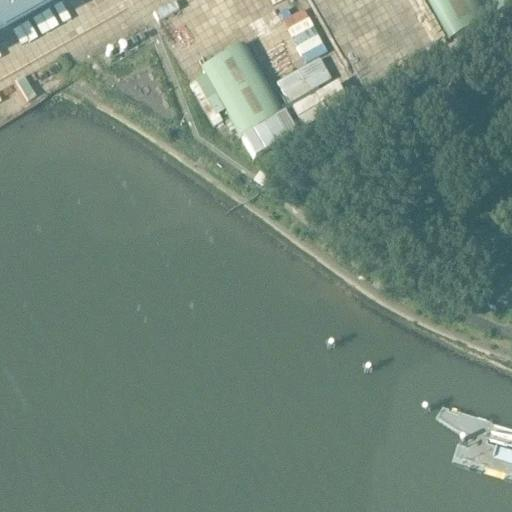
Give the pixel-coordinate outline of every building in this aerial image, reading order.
[(0,0),(0,31),(55,0),(0,0)] [(425,0),(449,42),(487,20),(475,0),(425,0)] [(511,0),(489,0),(498,14),(511,5),(511,0)] [(242,143),(283,119),(243,49),(201,74),(242,143)] [(287,103),(331,83),(321,63),(278,82),(287,103)] [(304,131),(349,106),(336,83),(291,109),(304,131)] [(336,217),(330,213),(324,223),(329,226),(336,217)]
